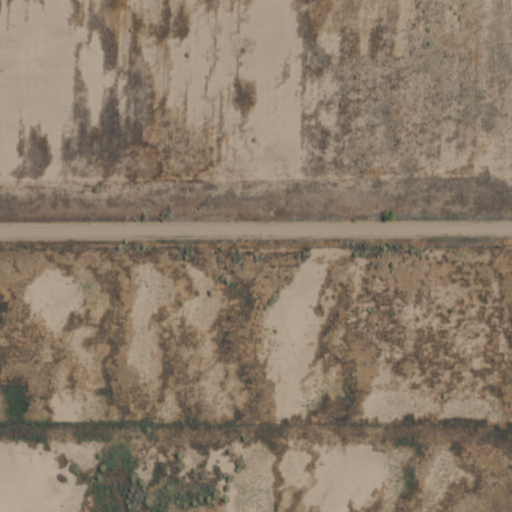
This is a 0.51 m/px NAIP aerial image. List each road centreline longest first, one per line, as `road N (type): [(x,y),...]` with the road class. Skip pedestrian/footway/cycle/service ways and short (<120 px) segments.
road 1 (residential): [(511,211),(0,212)]
road 2 (residential): [(81,212),(105,511)]
